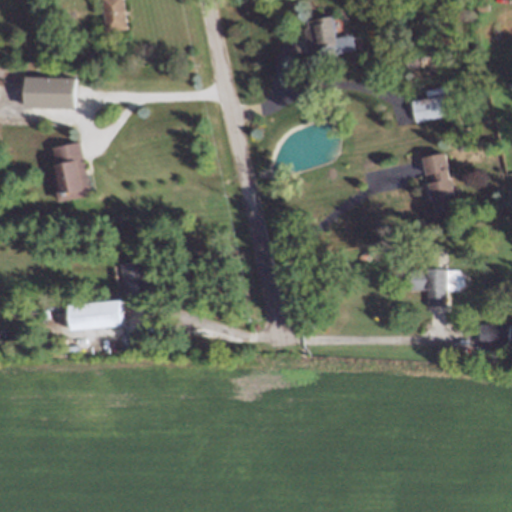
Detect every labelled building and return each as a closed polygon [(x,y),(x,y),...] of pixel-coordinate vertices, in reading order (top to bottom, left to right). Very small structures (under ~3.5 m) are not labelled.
[(130,28),(125,0),(103,0),(108,31),(130,28)] [(338,36),(334,15),(305,20),(310,55),(357,47),(355,34),(338,36)] [(28,108),(77,109),(78,76),(29,75),(28,108)] [(448,116),(446,95),(413,98),(416,120),(448,116)] [(60,201),(94,194),(83,141),(55,146),(61,178),(56,179),(60,201)] [(436,213),(458,209),(447,152),(424,156),(427,174),(436,172),(438,180),(430,182),(436,213)] [(128,297),(151,293),(145,258),(122,262),(128,297)] [(428,304),(448,305),(449,267),(411,266),(411,288),(428,289),(428,304)] [(69,306),(71,331),(124,325),(121,300),(69,306)] [(481,341),(510,342),(510,323),(482,323),(481,341)]
